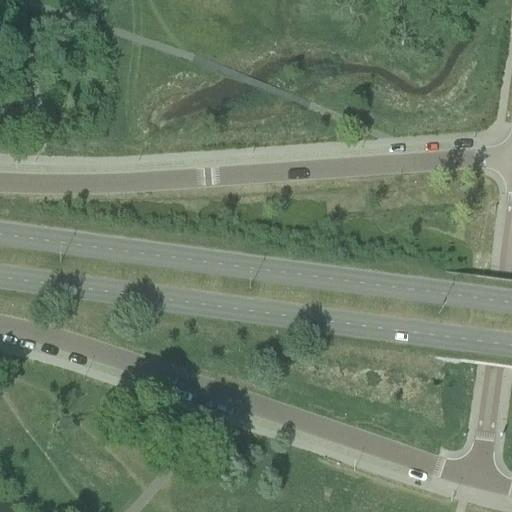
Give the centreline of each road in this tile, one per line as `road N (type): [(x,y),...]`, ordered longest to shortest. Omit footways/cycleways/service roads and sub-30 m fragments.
road 1 (primary): [(0,278),(511,347)]
road 2 (primary): [(511,305),(0,237)]
road 3 (unclassified): [(511,157),(138,183),(0,179)]
road 4 (unclassified): [(0,327),(479,482)]
road 5 (unclassified): [(479,482),(511,227)]
